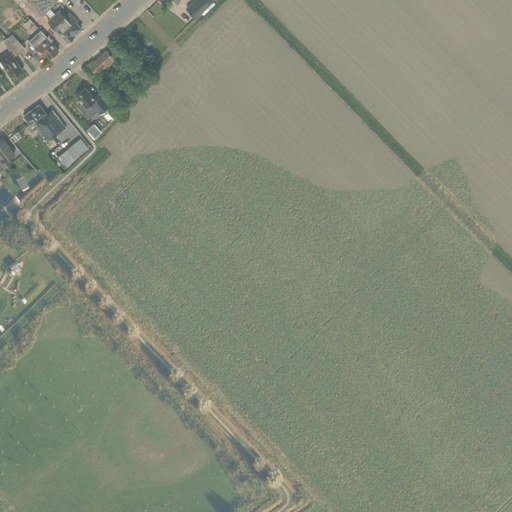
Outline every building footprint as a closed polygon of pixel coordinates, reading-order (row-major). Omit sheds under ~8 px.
[(29,0),(42,13),(55,0),(29,0)] [(195,0),(192,3),(203,14),(215,2),(213,0),(195,0)] [(69,13),(66,16),(60,10),(49,22),(67,41),(74,35),(74,34),(81,27),(75,21),(77,20),(69,13)] [(58,49),(41,30),(29,41),(41,54),(45,52),(50,57),(58,49)] [(11,43),(12,42),(8,36),(3,40),(10,51),(0,58),(0,60),(10,75),(11,75),(13,75),(16,73),(17,71),(22,68),(14,56),(19,52),(11,43)] [(16,39),(12,42),(11,43),(19,52),(25,48),(16,39)] [(116,59),(106,49),(89,65),(98,74),(106,67),(107,68),(116,59)] [(85,86),(75,94),(82,102),(83,102),(79,106),(88,117),(88,116),(85,113),(94,106),(98,110),(101,114),(106,110),(108,112),(112,117),(113,118),(120,113),(113,104),(109,107),(98,93),(99,94),(95,98),(94,97),(85,86)] [(46,141),(65,127),(52,109),(46,113),(39,103),(23,115),(30,124),(33,122),(41,131),(39,132),(46,141)] [(92,124),(86,130),(94,139),(96,137),(102,131),(95,124),(92,124)] [(80,137),(66,149),(74,159),(88,146),(80,137)] [(0,156),(0,163),(4,169),(13,162),(9,157),(14,153),(3,138),(0,140),(0,154),(1,155),(0,156)] [(66,149),(58,156),(66,166),(74,159),(66,149)] [(0,206),(0,207),(8,216),(20,205),(11,196),(0,206)]
